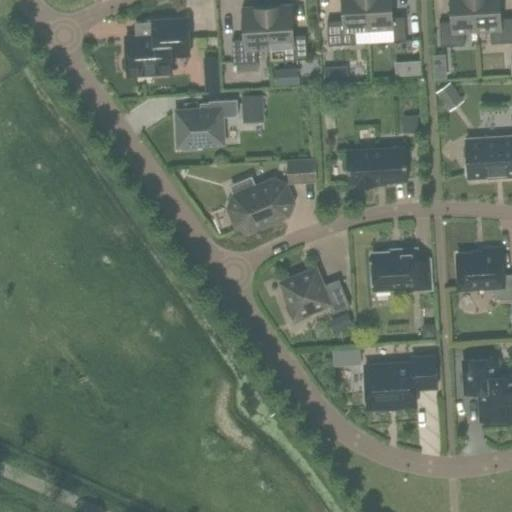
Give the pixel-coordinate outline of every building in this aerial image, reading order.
[(368,28),(366,0),(341,0),(343,20),(327,21),(328,45),(356,43),(355,29),(368,28)] [(366,0),(368,28),(392,27),(393,41),(406,40),(404,16),(392,16),(391,0),(366,0)] [(477,29),(474,0),(449,0),(451,21),(439,21),(440,46),(464,44),(463,30),(477,29)] [(474,0),(477,29),(489,29),(490,43),(511,41),(511,17),(500,18),(499,0),(474,0)] [(281,3),(267,4),(269,47),(282,46),(283,60),(307,58),(305,34),(293,35),(291,4),(281,5),(281,3)] [(244,38),(232,39),(234,63),(236,63),(257,61),(256,47),(269,47),(267,4),(252,5),(252,6),(242,7),(244,38)] [(190,52),(187,18),(152,21),(153,35),(125,37),(126,55),(124,59),(124,65),(127,69),(127,73),(152,71),(152,72),(169,71),(168,70),(172,69),(171,54),(190,52)] [(435,78),(447,77),(445,53),(433,54),(435,78)] [(324,80),(348,79),(347,65),(323,67),(324,80)] [(203,67),(205,92),(221,91),(219,66),(203,67)] [(436,91),(450,109),(464,99),(450,81),(436,91)] [(242,95),(243,122),(264,121),(263,94),(242,95)] [(182,145),(182,148),(197,147),(197,144),(223,142),(221,115),(238,114),(237,98),(209,100),(209,109),(177,110),(179,145),(182,145)] [(403,115),(404,132),(419,131),(417,114),(403,115)] [(501,176),(501,177),(511,176),(511,135),(466,138),(466,142),(464,146),(464,154),(467,157),(468,178),(501,176)] [(406,147),(367,149),(346,150),(348,182),(356,182),(356,186),(376,185),(376,181),(408,179),(406,147)] [(287,159),(288,182),(317,180),(316,157),(287,159)] [(248,229),(270,220),(271,216),(288,209),(291,202),(284,185),(273,180),(234,196),(230,207),(237,225),(248,229)] [(511,273),(502,274),(501,247),(483,248),(483,253),(457,254),(459,287),(493,285),(494,299),(511,297),(511,273)] [(416,248),(399,249),(399,253),(371,255),(373,287),(418,284),(418,289),(431,288),(429,262),(417,263),(416,248)] [(350,305),(338,278),(322,285),(315,267),(280,282),(289,303),(286,304),(293,321),(309,314),(308,311),(329,303),(332,312),(350,305)] [(346,312),(328,320),(333,331),(351,324),(346,312)] [(423,336),(436,336),(435,323),(422,323),(423,336)] [(334,366),(361,364),(360,347),(333,350),(334,366)] [(368,366),(367,366),(365,366),(367,406),(416,403),(415,387),(437,385),(434,354),(410,356),(411,362),(383,364),(383,363),(368,364),(368,366)] [(511,417),(511,375),(498,376),(496,357),(463,360),(465,391),(480,391),(482,419),(499,418),(503,420),(509,420),(511,417)]
